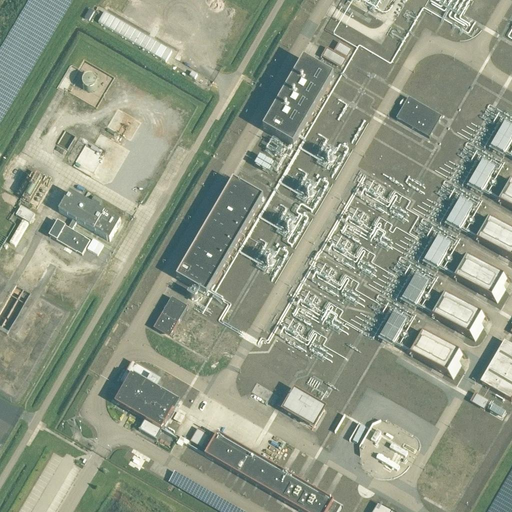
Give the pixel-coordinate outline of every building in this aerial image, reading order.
[(120,0),(113,13),(119,16),(128,0),(120,0)] [(357,0),(377,10),(382,0),(357,0)] [(89,24),(94,15),(90,12),(85,21),(89,24)] [(172,54),(104,15),(98,25),(166,65),(172,54)] [(353,52),(340,45),(334,54),(347,62),(353,52)] [(347,62),(327,50),(321,60),(342,72),(347,62)] [(304,63),(264,132),(294,149),(334,80),(304,63)] [(397,122),(429,141),(441,120),(409,101),(397,122)] [(490,150),(504,158),(511,142),(511,128),(504,124),(490,150)] [(253,168),(268,175),(273,165),(258,158),(253,168)] [(479,162),(469,189),(484,195),(494,168),(479,162)] [(511,213),(511,184),(506,180),(505,181),(511,184),(499,205),(494,201),(493,202),(511,213)] [(264,201),(234,184),(177,281),(207,299),(264,201)] [(70,196),(59,214),(74,222),(69,231),(58,225),(49,239),(77,255),(82,258),(90,244),(85,241),(86,241),(72,233),(77,224),(110,244),(121,225),(70,196)] [(446,227),(460,234),(473,207),(459,200),(446,227)] [(30,226),(35,217),(21,209),(16,218),(30,226)] [(471,240),(511,263),(511,234),(484,218),(483,219),(489,222),(477,243),(472,239),(471,240)] [(15,249),(28,226),(23,223),(10,246),(15,249)] [(437,239),(423,265),(437,272),(451,246),(437,239)] [(449,278),(497,306),(510,285),(462,257),(461,257),(467,260),(455,281),(449,277),(449,278)] [(402,303),(416,310),(428,283),(414,276),(402,303)] [(439,295),(445,299),(433,319),(427,315),(427,316),(475,344),(488,323),(439,295)] [(188,310),(172,301),(154,332),(170,341),(179,325),(188,310)] [(379,341),(393,348),(408,322),(393,314),(379,341)] [(466,361),(417,333),(423,337),(411,357),(405,354),(453,383),(466,361)] [(511,404),(511,403),(511,348),(506,346),(482,387),(511,404)] [(123,392),(115,406),(161,434),(174,414),(175,414),(180,406),(150,388),(156,379),(133,365),(121,385),(126,388),(123,392)] [(327,411),(294,392),(281,414),(315,433),(327,411)] [(476,396),(471,404),(484,411),(489,403),(476,396)] [(375,444),(382,435),(374,428),(367,437),(375,444)] [(191,445),(207,451),(212,438),(197,432),(191,445)] [(340,511),(342,509),(218,437),(205,459),(295,511),(340,511)]
